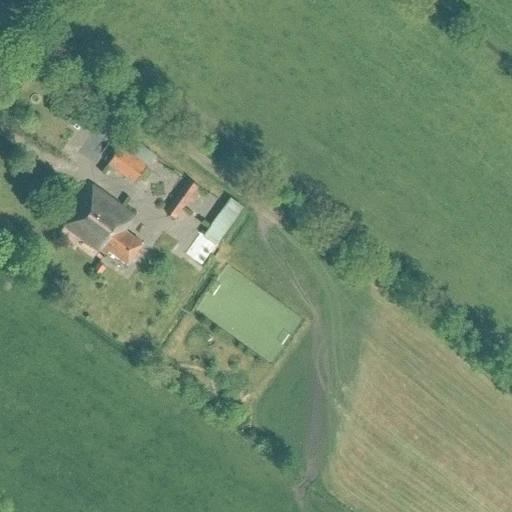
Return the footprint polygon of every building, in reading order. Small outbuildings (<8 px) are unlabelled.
[(129,128),(119,146),(129,152),(140,134),(129,128)] [(138,142),(127,157),(117,150),(106,166),(132,185),(144,169),(155,153),(138,142)] [(176,221),(199,189),(189,182),(166,215),(176,221)] [(128,267),(143,248),(121,232),(131,219),(91,190),(62,228),(102,257),(107,251),(128,267)] [(205,232),(218,242),(237,216),(223,206),(205,232)] [(98,262),(92,270),(100,275),(106,267),(98,262)]
